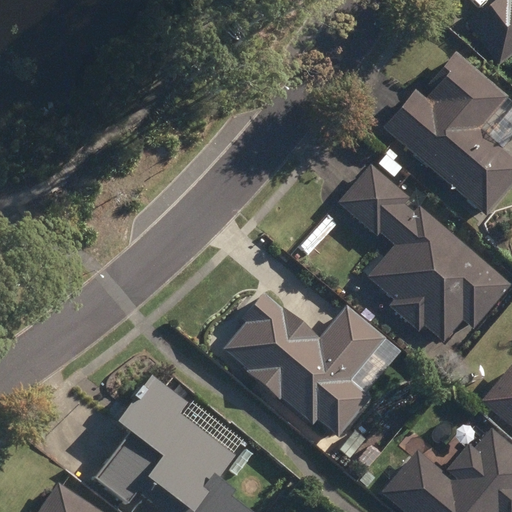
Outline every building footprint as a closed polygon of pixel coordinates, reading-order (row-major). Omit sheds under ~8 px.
[(511,58),(511,0),(501,0),(467,26),(500,68),(511,58)] [(384,130),(487,218),(511,189),(511,157),(482,132),(510,99),(457,55),(430,86),(436,92),(428,102),(416,92),(384,130)] [(424,328),(445,346),(464,322),(475,332),(511,287),(421,210),(416,216),(406,206),(410,201),(371,167),(338,206),(378,239),(382,235),(397,248),(387,259),(379,253),(364,271),(371,278),(369,281),(395,303),(391,308),(420,333),(424,328)] [(319,423),(340,440),(373,401),(368,396),(402,355),(347,309),(321,340),(284,310),(283,312),(264,296),(242,323),(245,325),(222,353),(313,430),(319,423)] [(511,367),(482,403),(511,428),(511,367)] [(247,511),(233,502),(238,495),(216,479),(217,477),(221,480),(248,444),(194,403),(191,406),(155,379),(119,427),(131,436),(96,482),(129,507),(139,495),(161,511),(247,511)] [(471,445),(478,445),(484,440),(484,433),(479,428),(471,428),(467,433),(466,440),(471,445)] [(382,495),(402,511),(511,511),(511,448),(492,431),(475,452),(470,447),(447,474),(453,479),(451,482),(418,453),(382,495)] [(343,451),(353,459),(366,443),(357,435),(343,451)] [(362,483),(368,489),(376,481),(370,474),(362,483)] [(98,511),(60,486),(42,511),(98,511)]
